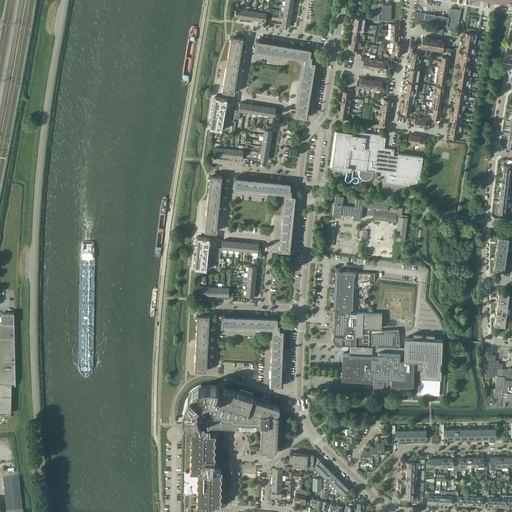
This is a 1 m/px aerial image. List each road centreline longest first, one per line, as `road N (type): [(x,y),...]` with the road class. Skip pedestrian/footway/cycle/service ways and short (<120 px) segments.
road 1 (tertiary): [(44,511),(32,264),(63,0)]
road 2 (track): [(158,442),(158,327),(179,158)]
road 3 (residential): [(391,127),(442,133),(457,39),(407,30),(399,78)]
road 4 (residential): [(395,511),(396,449),(511,446)]
road 5 (track): [(179,158),(207,0)]
road 6 (residential): [(265,307),(218,310),(213,374),(191,370),(192,347)]
road 7 (tertiary): [(302,308),(311,207),(301,174)]
road 8 (tertiary): [(309,430),(297,391),(302,308)]
